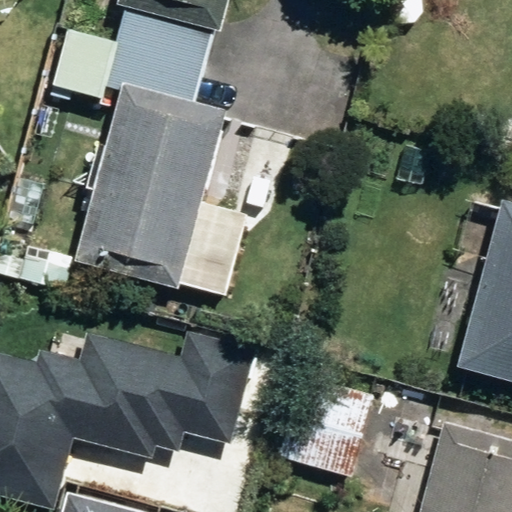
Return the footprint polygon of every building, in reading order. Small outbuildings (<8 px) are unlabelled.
[(121,0),(119,7),(123,7),(213,31),(220,33),(228,0),(121,0)] [(213,31),(123,7),(113,45),(65,33),(50,87),(101,100),(105,87),(123,92),(124,86),(194,103),(213,31)] [(194,103),(124,86),(123,92),(78,264),(177,289),(223,111),(194,103)] [(399,177),(422,183),(430,150),(407,144),(399,177)] [(458,368),(511,382),(511,204),(502,202),(458,368)] [(228,440),(251,347),(186,331),(179,356),(83,333),(77,358),(41,349),(34,363),(0,354),(0,490),(49,502),(67,429),(147,449),(150,438),(178,444),(182,429),(228,440)] [(278,457),(352,477),(375,396),(335,385),(341,363),(308,354),(278,457)] [(423,511),(511,511),(511,439),(446,423),(423,511)] [(130,511),(68,495),(63,511),(130,511)]
